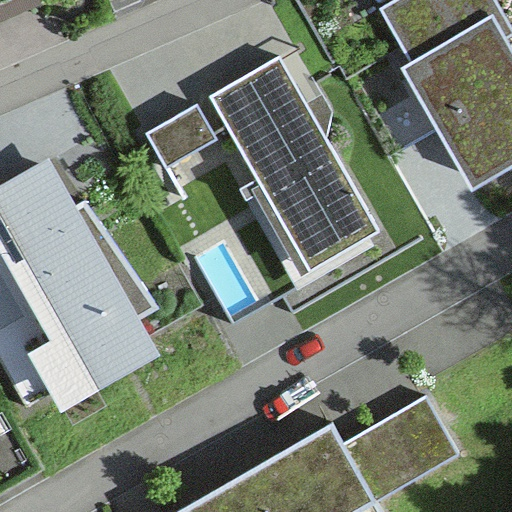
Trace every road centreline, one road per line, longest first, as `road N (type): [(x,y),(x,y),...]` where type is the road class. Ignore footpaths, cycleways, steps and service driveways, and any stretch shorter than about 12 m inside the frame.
road 1 (residential): [(33,511),(511,246)]
road 2 (residential): [(0,89),(212,0)]
